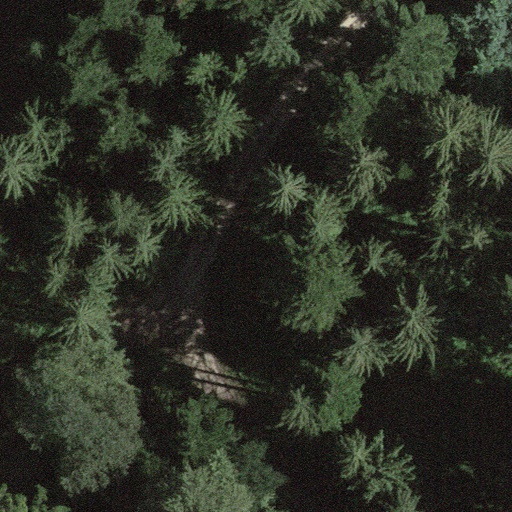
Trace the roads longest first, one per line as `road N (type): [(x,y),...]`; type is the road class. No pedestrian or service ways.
road 1 (track): [(319,511),(213,398),(182,305),(255,123),(393,0)]
road 2 (track): [(0,389),(46,361),(182,305)]
